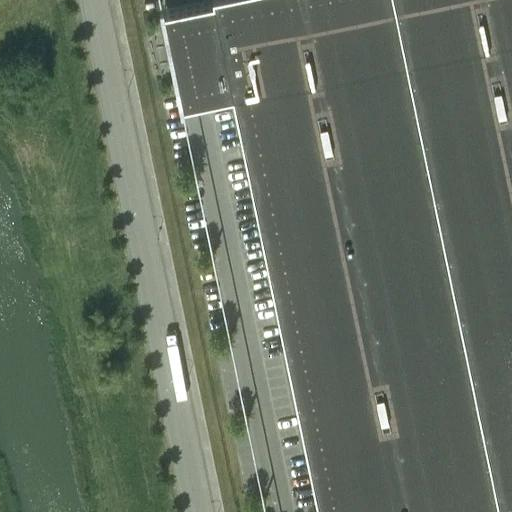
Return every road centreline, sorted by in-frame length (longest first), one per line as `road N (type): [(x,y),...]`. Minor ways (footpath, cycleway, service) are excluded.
road 1 (unknown): [(167,0),(274,511)]
road 2 (unclassified): [(90,0),(195,511)]
